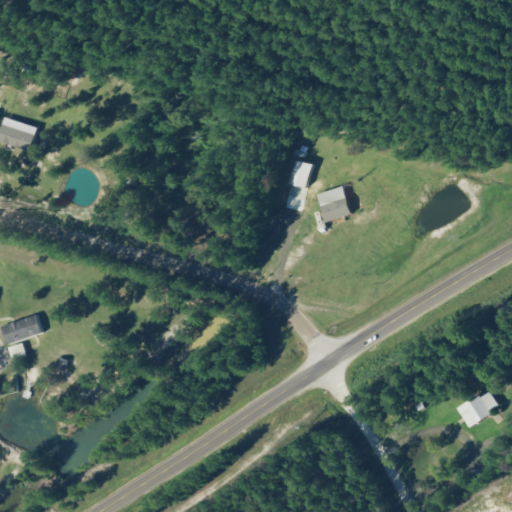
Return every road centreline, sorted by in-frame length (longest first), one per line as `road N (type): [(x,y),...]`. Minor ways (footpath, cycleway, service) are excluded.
road 1 (tertiary): [(100,511),(511,251)]
road 2 (residential): [(323,368),(272,294),(0,225)]
road 3 (residential): [(409,511),(381,434),(323,368)]
